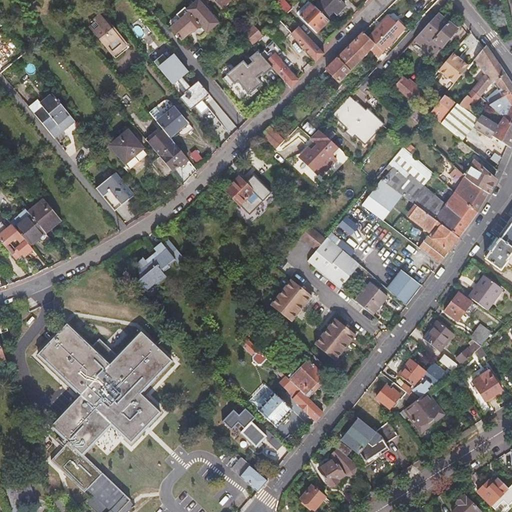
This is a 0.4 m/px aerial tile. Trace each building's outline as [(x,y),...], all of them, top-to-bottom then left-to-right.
[(275,0),(288,14),(294,8),(286,0),(275,0)] [(340,0),(323,0),(319,5),(329,16),(335,11),(338,15),(347,6),(340,0)] [(173,29),(183,40),(194,31),(195,32),(202,26),(208,33),(219,23),(200,1),(189,11),(187,8),(181,13),(183,16),(181,18),(183,20),(173,29)] [(318,33),(330,21),(313,4),(301,16),(318,33)] [(416,41),(427,51),(450,23),(440,14),(416,41)] [(391,17),(370,38),(376,46),(383,52),(406,29),(399,21),(397,23),(391,17)] [(323,52),(321,49),(297,24),(291,30),(282,20),(276,26),(288,38),(292,34),(301,43),(301,44),(317,62),(325,54),(323,52)] [(450,23),(427,51),(435,58),(458,30),(450,23)] [(111,25),(100,35),(116,55),(127,44),(111,25)] [(249,31),(251,41),(262,38),(259,28),(249,31)] [(365,34),(340,59),(352,71),(371,51),(376,46),(370,38),(365,34)] [(269,47),(271,44),(266,40),(257,49),(259,51),(261,54),(269,47)] [(292,88),(299,80),(278,56),(283,52),(274,42),(271,44),(269,47),(276,55),(273,58),(268,53),(264,57),(273,67),(286,82),(292,88)] [(376,46),(371,51),(378,58),(383,52),(376,46)] [(491,106),(511,92),(511,83),(488,46),(486,48),(476,60),(485,75),(473,90),(481,98),(491,106)] [(265,74),(273,67),(264,57),(261,54),(259,51),(251,59),(254,63),(248,67),(244,62),(224,80),(232,89),(239,82),(252,97),(260,90),(258,88),(263,83),(258,77),(263,72),(265,74)] [(163,53),(155,60),(173,82),(178,78),(187,90),(184,92),(186,94),(181,97),(192,110),(196,107),(202,114),(210,107),(204,100),(211,94),(199,80),(192,86),(182,75),(189,70),(176,54),(169,59),(163,53)] [(440,70),(456,84),(470,67),(454,54),(440,70)] [(389,55),(379,67),(383,71),(393,59),(389,55)] [(340,59),(329,69),(341,82),(352,71),(340,59)] [(377,69),(359,89),(369,98),(375,92),(371,88),(379,79),(377,77),(381,73),(377,69)] [(405,96),(413,103),(414,102),(421,93),(403,78),(395,87),(405,96)] [(371,88),(375,92),(383,83),(379,79),(371,88)] [(473,90),(461,106),(470,112),(472,110),(481,98),(473,90)] [(506,118),(511,123),(511,92),(491,106),(506,118)] [(30,107),(55,137),(64,130),(62,128),(66,125),(68,127),(75,121),(53,94),(42,103),(39,99),(30,107)] [(396,105),(404,113),(413,103),(405,96),(396,105)] [(447,96),(431,115),(462,141),(463,141),(473,128),(482,118),(472,110),(470,112),(461,106),(447,96)] [(351,97),(333,116),(347,130),(345,132),(353,140),(355,137),(365,146),(384,126),(375,117),(371,121),(364,114),(366,112),(351,97)] [(164,129),(172,138),(189,124),(176,108),(164,117),(156,108),(150,113),(164,129)] [(493,136),(511,148),(511,145),(511,123),(506,118),(499,127),(482,117),(482,118),(473,128),(491,139),(493,136)] [(263,135),(264,136),(277,149),(285,141),(280,135),(285,130),(276,121),(263,135)] [(161,156),(173,171),(189,159),(172,138),(164,129),(149,142),(161,156)] [(314,135),(311,138),(318,145),(313,150),(310,147),(302,156),(319,173),(326,166),(329,168),(337,159),(334,156),(340,149),(320,129),(314,135)] [(130,131),(111,146),(129,168),(148,153),(130,131)] [(463,141),(462,141),(457,147),(468,156),(474,150),(463,141)] [(404,147),(394,160),(398,163),(409,172),(424,185),(434,173),(404,147)] [(165,178),(173,171),(161,156),(153,163),(165,178)] [(473,160),(464,177),(488,195),(496,180),(473,160)] [(398,163),(395,166),(407,176),(409,172),(398,163)] [(326,166),(319,173),(321,175),(329,168),(326,166)] [(395,166),(383,180),(402,194),(419,207),(438,221),(440,223),(443,225),(444,225),(460,238),(469,224),(445,205),(424,185),(409,172),(407,176),(395,166)] [(118,174),(98,190),(116,211),(128,202),(121,193),(129,187),(118,174)] [(241,177),(227,191),(241,205),(251,215),(272,194),(255,176),(247,184),(241,177)] [(464,177),(455,192),(478,212),(488,195),(464,177)] [(402,194),(383,180),(364,205),(383,219),(402,194)] [(121,193),(128,202),(136,195),(129,187),(121,193)] [(478,212),(455,192),(445,205),(469,224),(478,212)] [(46,233),(47,234),(51,230),(50,228),(61,219),(45,200),(29,213),(46,233)] [(438,221),(419,207),(411,217),(430,232),(438,221)] [(16,228),(30,245),(46,233),(29,213),(27,209),(20,215),(24,221),(16,228)] [(339,226),(352,236),(360,227),(347,216),(339,226)] [(51,230),(63,221),(61,219),(50,228),(51,230)] [(0,240),(15,258),(21,252),(23,255),(32,248),(30,245),(16,228),(12,223),(7,227),(1,220),(0,220),(0,240)] [(440,223),(430,237),(433,239),(444,225),(443,225),(440,223)] [(329,238),(312,224),(302,237),(318,251),(328,239),(329,238)] [(430,237),(421,248),(441,263),(460,238),(444,225),(433,239),(430,237)] [(511,225),(502,240),(511,247),(511,225)] [(329,238),(339,246),(352,256),(356,251),(344,240),(343,241),(333,233),(329,238)] [(178,262),(183,257),(168,237),(155,248),(157,251),(147,260),(143,256),(135,262),(142,270),(143,282),(153,281),(153,277),(154,276),(160,283),(168,276),(164,271),(169,267),(168,265),(175,258),(178,262)] [(328,239),(318,251),(309,261),(341,288),(359,265),(328,239)] [(511,251),(511,247),(502,240),(488,259),(501,269),(507,262),(505,260),(511,251)] [(422,286),(399,267),(385,284),(408,303),(422,286)] [(477,290),(471,298),(488,311),(494,302),(492,300),(500,288),(484,276),(476,289),(477,290)] [(291,279),(270,305),(292,322),(312,296),(299,286),(291,279)] [(299,286),(312,296),(315,293),(302,282),(299,286)] [(358,301),(373,315),(388,296),(373,283),(358,301)] [(460,293),(445,311),(454,318),(462,308),(466,311),(472,303),(460,293)] [(356,335),(344,325),(335,319),(315,344),(336,361),(356,335)] [(438,321),(424,338),(440,352),(454,334),(438,321)] [(346,323),(344,325),(356,335),(358,333),(346,323)] [(129,511),(136,505),(83,456),(114,424),(133,442),(163,412),(143,393),(173,361),(142,331),(111,363),(70,324),(41,354),(82,394),(51,427),(69,443),(51,461),(90,498),(87,502),(97,511),(129,511)] [(480,325),(470,338),(476,342),(482,346),(492,333),(480,325)] [(260,365),(266,359),(243,336),(237,342),(253,358),(254,362),(257,365),(260,365)] [(457,358),(462,365),(476,353),(482,348),(483,347),(482,346),(476,342),(457,358)] [(482,348),(476,353),(480,359),(486,355),(482,348)] [(441,362),(454,372),(460,365),(446,355),(441,362)] [(291,380),(309,397),(319,386),(317,384),(330,370),(315,356),(291,380)] [(411,359),(399,374),(407,381),(414,387),(427,372),(411,359)] [(478,374),(480,378),(490,371),(488,369),(478,374)] [(490,371),(480,378),(474,381),(486,400),(502,391),(490,371)] [(295,399),(316,421),(323,412),(309,397),(291,380),(287,376),(281,383),(289,390),(290,389),(297,397),(295,399)] [(407,381),(402,389),(409,394),(414,387),(407,381)] [(402,389),(394,382),(389,388),(387,387),(377,398),(390,409),(400,396),(412,405),(417,401),(415,399),(409,394),(402,389)] [(420,394),(423,396),(427,393),(428,392),(427,391),(430,387),(426,383),(423,387),(421,385),(415,390),(420,394)] [(258,407),(272,393),(263,384),(249,399),(258,407)] [(413,389),(409,394),(415,399),(420,394),(415,390),(413,389)] [(273,392),(272,393),(258,407),(257,409),(275,426),(291,409),(273,392)] [(417,401),(412,405),(405,410),(418,428),(441,412),(427,393),(423,396),(417,401)] [(242,432),(241,432),(256,447),(266,437),(266,436),(251,422),(255,417),(246,409),(240,416),(234,411),(224,421),(232,428),(235,425),(242,432)] [(441,412),(418,428),(421,433),(444,416),(441,412)] [(251,422),(266,436),(266,437),(268,439),(272,434),(255,417),(251,422)] [(376,432),(359,419),(343,440),(360,455),(365,462),(381,451),(383,455),(390,450),(386,444),(381,436),(376,432)] [(390,422),(376,432),(381,436),(386,444),(398,436),(390,422)] [(282,443),(272,434),(268,439),(267,439),(276,449),(282,443)] [(341,443),(337,448),(346,456),(350,451),(341,443)] [(355,464),(338,450),(332,456),(335,461),(321,471),(333,487),(339,483),(338,481),(345,477),(347,479),(351,479),(356,473),(357,467),(355,464)] [(381,451),(365,462),(368,465),(383,455),(381,451)] [(233,470),(240,476),(250,465),(243,459),(233,470)] [(240,476),(258,492),(267,480),(250,465),(240,476)] [(490,481),(478,492),(492,506),(509,489),(498,478),(493,484),(490,481)] [(33,500),(35,499),(31,488),(29,488),(28,483),(8,489),(13,507),(28,503),(33,501),(33,500)] [(312,486),(301,498),(315,510),(326,498),(312,486)] [(480,511),(465,496),(457,504),(459,506),(453,511),(480,511)] [(52,502),(55,511),(66,511),(63,499),(52,502)] [(30,511),(28,503),(13,507),(9,508),(10,511),(30,511)]
